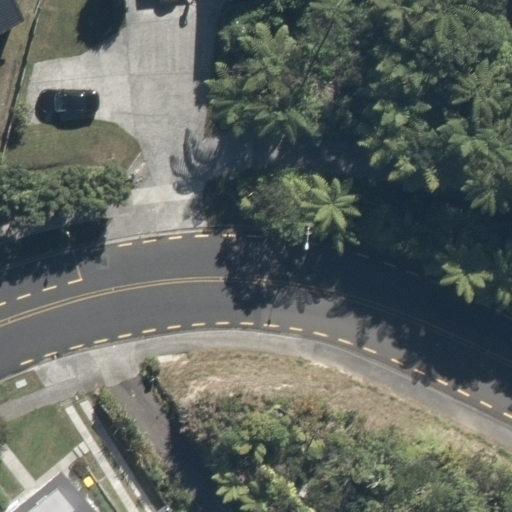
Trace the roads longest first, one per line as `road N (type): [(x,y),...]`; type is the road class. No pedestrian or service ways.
road 1 (tertiary): [(0,322),(189,279),(247,281),(353,300),(511,369)]
road 2 (unknown): [(186,207),(156,15)]
